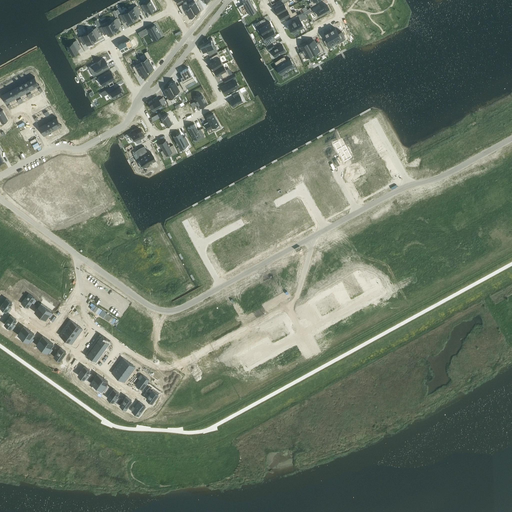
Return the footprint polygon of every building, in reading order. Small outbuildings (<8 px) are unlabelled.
[(150,0),(149,0),(141,5),(144,11),(147,10),(148,11),(149,13),(155,9),(150,0)] [(193,0),(188,3),(194,13),(200,10),(195,2),(198,0),(197,0),(193,0)] [(241,0),(244,4),(239,7),(243,15),(249,12),(250,14),(255,12),(256,11),(250,0),(241,0)] [(275,9),(277,12),(278,13),(289,7),(286,1),(288,0),(281,0),(283,3),(275,8),(275,9)] [(184,3),(179,6),(183,15),(187,13),(189,18),(195,14),(194,13),(188,3),(185,4),(184,3)] [(319,4),(312,8),(314,13),(314,12),(317,17),(326,12),(330,10),(329,9),(327,5),(321,8),(319,4)] [(137,5),(128,10),(133,19),(139,16),(138,15),(137,13),(140,11),(137,5)] [(289,7),(278,13),(281,19),(289,15),(290,17),(297,14),(295,11),(292,12),(289,7)] [(128,10),(119,15),(123,21),(126,19),(127,21),(127,22),(133,19),(128,10)] [(303,11),(299,14),(302,20),(307,17),(304,11),(303,11)] [(117,18),(108,22),(114,32),(119,29),(118,27),(117,25),(120,24),(117,18)] [(264,18),(254,24),(255,24),(258,29),(260,28),(263,33),(262,33),(262,34),(273,28),(270,22),(267,24),(264,19),(264,18)] [(292,22),(288,24),(290,28),(289,28),(289,29),(292,34),(299,31),(304,28),(300,21),(299,18),(295,20),(292,21),(292,22)] [(108,22),(100,27),(103,33),(106,31),(107,33),(108,35),(114,32),(108,22)] [(151,26),(144,31),(146,34),(148,32),(153,41),(157,38),(160,36),(161,36),(159,32),(156,27),(154,24),(154,25),(151,26)] [(92,28),(87,31),(93,41),(98,38),(97,37),(96,35),(99,33),(96,27),(93,29),(92,28)] [(273,28),(262,34),(263,34),(263,33),(266,39),(263,40),(266,45),(266,46),(276,41),(276,40),(273,35),(276,34),(276,33),(275,34),(273,28)] [(335,28),(330,31),(336,42),(337,44),(346,39),(341,31),(338,33),(335,28)] [(87,32),(79,37),(82,43),(85,41),(86,43),(87,45),(93,41),(87,31),(86,31),(87,32)] [(327,39),(324,41),(327,46),(336,42),(330,31),(324,34),(327,39)] [(210,40),(200,47),(203,52),(206,50),(209,55),(217,51),(217,50),(213,40),(212,38),(210,40)] [(129,39),(118,45),(121,50),(122,51),(133,45),(132,44),(129,39)] [(76,40),(67,45),(72,54),(78,51),(77,50),(76,48),(80,47),(76,40)] [(307,43),(312,53),(314,56),(320,53),(323,51),(324,52),(319,43),(317,44),(315,43),(314,40),(307,44),(307,43)] [(156,50),(151,52),(154,56),(158,54),(159,55),(170,49),(167,41),(155,48),(156,50)] [(302,52),(299,54),(300,54),(301,56),(301,57),(302,58),(301,58),(302,58),(305,56),(307,60),(314,56),(312,53),(307,43),(300,47),(302,51),(302,52)] [(282,45),(271,51),(275,57),(286,51),(282,45)] [(147,57),(141,60),(148,74),(147,71),(153,68),(149,61),(149,60),(149,61),(148,59),(151,57),(148,51),(144,52),(147,57)] [(212,62),(210,63),(213,69),(223,64),(217,54),(211,57),(213,61),(212,62)] [(283,57),(274,62),(277,66),(276,66),(276,67),(277,66),(280,72),(284,70),(285,71),(291,68),(291,69),(293,68),(295,67),(294,67),(290,59),(285,61),(283,57)] [(96,63),(91,65),(96,75),(109,68),(107,64),(107,63),(106,63),(106,62),(104,59),(102,60),(101,59),(99,60),(98,61),(96,62),(96,63)] [(141,62),(133,67),(136,73),(139,72),(142,77),(148,74),(141,60),(141,61),(141,62)] [(223,64),(213,69),(217,75),(219,75),(220,74),(223,78),(229,75),(223,64)] [(182,80),(179,82),(184,90),(187,88),(185,85),(195,80),(188,68),(180,72),(183,77),(181,78),(182,80)] [(111,71),(99,78),(103,85),(108,83),(109,83),(112,81),(115,79),(114,78),(113,77),(114,77),(111,71)] [(35,76),(28,80),(33,88),(39,85),(39,84),(38,85),(33,77),(35,77),(35,76)] [(28,80),(23,83),(28,91),(33,88),(28,80)] [(234,80),(222,87),(225,93),(238,87),(234,80)] [(175,81),(169,85),(176,97),(175,95),(183,91),(180,86),(178,87),(177,86),(175,81)] [(23,83),(18,85),(23,94),(23,93),(28,91),(23,83)] [(18,85),(13,88),(18,97),(23,94),(18,85)] [(170,86),(164,89),(169,98),(166,99),(169,105),(169,104),(172,103),(172,104),(172,103),(170,100),(176,97),(169,85),(170,86)] [(108,88),(100,93),(102,96),(108,93),(111,99),(113,97),(114,99),(118,96),(118,95),(123,92),(120,86),(115,89),(113,86),(108,88)] [(13,88),(8,91),(13,99),(18,97),(13,88)] [(8,91),(1,95),(3,94),(7,102),(6,103),(13,99),(8,91)] [(234,98),(229,101),(233,107),(239,104),(244,102),(242,99),(239,93),(233,96),(234,98)] [(201,94),(194,98),(196,100),(198,105),(200,108),(207,104),(201,94)] [(155,101),(149,104),(153,110),(165,103),(162,97),(159,99),(158,97),(154,100),(155,101)] [(168,114),(161,118),(162,118),(166,126),(172,123),(172,122),(172,123),(167,114),(168,114)] [(210,122),(204,125),(207,130),(212,127),(214,129),(220,126),(213,114),(207,117),(209,121),(210,122)] [(56,117),(50,120),(55,129),(60,126),(56,117)] [(50,120),(45,123),(50,132),(55,129),(50,120)] [(45,123),(40,126),(45,135),(50,132),(45,123)] [(194,124),(187,128),(191,134),(194,139),(199,137),(200,139),(204,137),(200,129),(198,130),(194,124)] [(33,127),(28,130),(32,139),(33,140),(38,137),(33,127)] [(365,129),(354,135),(357,140),(367,134),(365,129)] [(27,130),(22,132),(27,142),(32,139),(28,130),(27,130)] [(132,135),(129,136),(130,136),(133,142),(135,141),(137,144),(141,142),(140,138),(144,136),(141,130),(136,132),(132,135)] [(174,136),(173,136),(176,142),(177,145),(178,144),(179,147),(180,149),(187,145),(189,144),(185,137),(185,136),(183,137),(181,133),(180,132),(174,136)] [(367,134),(357,140),(359,145),(370,139),(367,134)] [(370,139),(359,145),(362,149),(373,144),(370,139)] [(8,150),(5,151),(7,156),(10,154),(11,156),(23,150),(18,140),(13,143),(14,145),(7,148),(8,150)] [(165,140),(158,144),(161,148),(162,147),(163,150),(160,151),(162,155),(162,154),(163,156),(171,152),(173,155),(177,152),(173,145),(171,146),(169,147),(168,144),(165,140)] [(334,143),(333,144),(339,153),(344,161),(352,157),(345,145),(342,147),(339,141),(334,144),(334,143)] [(373,144),(362,149),(365,154),(375,148),(373,144)] [(135,151),(139,156),(140,158),(140,159),(144,167),(156,160),(151,152),(146,155),(145,153),(147,152),(144,146),(135,151)] [(375,148),(365,154),(367,159),(378,153),(375,148)] [(378,153),(367,159),(370,164),(380,158),(378,153)] [(320,159),(315,162),(319,170),(324,167),(325,170),(336,164),(336,163),(337,162),(334,157),(333,158),(332,157),(321,163),(320,159)] [(322,171),(317,173),(322,182),(324,181),(327,179),(322,171)] [(385,171),(380,174),(386,184),(391,182),(385,171)] [(380,174),(376,176),(381,187),(386,184),(380,174)] [(285,175),(277,180),(281,189),(290,184),(285,175)] [(376,176),(371,179),(377,190),(381,187),(376,176)] [(371,179),(366,182),(372,192),(377,190),(371,179)] [(277,180),(268,184),(273,193),(281,189),(277,180)] [(366,182),(362,184),(367,195),(372,192),(366,182)] [(362,184),(357,187),(363,197),(367,195),(362,184)] [(236,194),(232,196),(238,207),(242,204),(243,207),(247,204),(239,189),(235,191),(236,194)] [(264,190),(257,193),(263,206),(270,202),(264,190)] [(335,194),(332,196),(339,209),(346,205),(345,203),(346,202),(344,198),(343,199),(341,196),(337,198),(335,194)] [(228,200),(221,204),(222,207),(221,208),(226,216),(227,216),(228,217),(234,213),(228,200)] [(218,209),(211,213),(218,225),(224,221),(221,216),(224,215),(218,205),(216,206),(218,209)] [(302,215),(297,217),(303,228),(309,225),(307,222),(311,220),(306,211),(302,214),(302,215)] [(205,215),(197,220),(204,231),(210,228),(208,226),(210,225),(205,215)] [(303,228),(297,217),(292,220),(291,219),(288,221),(292,230),(296,228),(297,231),(303,228)] [(179,222),(172,226),(176,232),(173,233),(175,237),(174,237),(177,242),(183,239),(181,235),(185,232),(179,222)] [(283,227),(277,230),(282,240),(289,237),(283,227)] [(270,247),(264,236),(256,240),(262,251),(270,247)] [(248,244),(242,248),(242,249),(248,258),(248,259),(254,256),(251,251),(256,248),(251,238),(246,241),(248,244)] [(190,242),(181,247),(185,255),(190,253),(192,257),(197,254),(190,242)] [(236,250),(233,251),(236,258),(239,257),(242,261),(248,258),(242,249),(237,251),(236,250)] [(226,253),(219,257),(226,270),(233,266),(226,253)] [(199,266),(194,269),(197,274),(198,273),(200,276),(198,277),(201,282),(209,277),(203,265),(199,266)] [(363,274),(361,275),(363,279),(366,278),(368,283),(374,279),(369,270),(363,274)] [(355,275),(347,279),(349,284),(357,279),(355,275)] [(386,275),(379,279),(383,286),(381,287),(383,291),(392,286),(386,275)] [(357,279),(349,284),(352,289),(360,284),(357,279)] [(360,284),(352,289),(354,293),(363,289),(360,284)] [(363,289),(354,293),(357,298),(365,294),(363,289)] [(28,293),(21,303),(28,308),(32,302),(34,303),(36,300),(34,298),(35,298),(28,293)] [(329,293),(323,297),(326,302),(332,299),(329,293)] [(386,295),(380,298),(382,303),(380,304),(382,309),(391,304),(386,295)] [(323,297),(316,301),(319,306),(326,302),(323,297)] [(7,299),(0,307),(6,311),(9,312),(12,308),(9,307),(12,303),(7,299)] [(332,299),(326,302),(328,308),(335,304),(332,299)] [(37,308),(35,311),(40,315),(46,307),(40,304),(38,302),(35,306),(37,308)] [(326,302),(319,306),(322,311),(328,308),(326,302)] [(372,302),(366,305),(371,314),(379,309),(376,305),(374,306),(372,302)] [(335,304),(328,308),(331,313),(338,310),(335,304)] [(362,313),(360,314),(362,318),(371,314),(366,305),(360,308),(362,313)] [(46,307),(40,315),(45,319),(48,316),(50,317),(53,313),(51,312),(51,311),(46,307)] [(328,308),(322,311),(325,317),(331,313),(328,308)] [(11,315),(5,323),(10,328),(11,327),(13,329),(16,325),(14,323),(17,319),(11,315)] [(352,315),(346,318),(351,328),(359,323),(357,319),(354,320),(352,315)] [(346,318),(340,322),(343,326),(340,328),(343,332),(351,328),(346,318)] [(70,320),(66,325),(72,329),(76,324),(70,320)] [(279,321),(272,324),(275,330),(282,326),(279,321)] [(333,323),(327,327),(329,331),(327,333),(329,337),(338,332),(333,323)] [(76,324),(72,329),(78,334),(82,329),(76,324)] [(272,324),(266,328),(269,334),(275,330),(272,324)] [(66,325),(63,330),(69,334),(72,329),(66,325)] [(19,328),(16,332),(18,334),(23,338),(29,330),(24,326),(21,330),(19,328)] [(282,326),(275,330),(278,335),(285,332),(282,326)] [(72,329),(69,334),(75,338),(78,334),(72,329)] [(29,330),(23,338),(29,342),(29,341),(31,343),(34,339),(32,337),(34,334),(29,330)] [(63,330),(59,335),(65,339),(69,334),(63,330)] [(275,330),(269,334),(272,339),(278,335),(275,330)] [(320,331),(314,334),(319,344),(327,339),(325,335),(322,336),(320,331)] [(285,332),(278,335),(281,341),(288,337),(285,332)] [(69,334),(65,339),(71,343),(75,338),(69,334)] [(259,334),(250,339),(255,347),(261,344),(259,340),(261,339),(259,334)] [(278,335),(272,339),(275,344),(281,341),(278,335)] [(37,338),(34,342),(37,344),(36,344),(42,348),(48,340),(42,336),(40,340),(37,338)] [(101,337),(98,341),(105,347),(108,342),(101,337)] [(250,339),(242,343),(245,348),(247,346),(249,351),(255,347),(250,339)] [(48,340),(42,348),(47,352),(48,352),(50,353),(53,349),(51,348),(53,344),(48,340)] [(98,341),(95,346),(102,351),(105,347),(98,341)] [(238,341),(229,346),(234,355),(240,352),(238,347),(240,346),(238,341)] [(294,345),(288,348),(291,353),(288,354),(291,359),(299,354),(294,345)] [(95,346),(91,350),(99,356),(102,351),(95,346)] [(55,350),(52,354),(54,356),(60,360),(66,352),(60,348),(57,352),(55,350)] [(91,350),(88,355),(96,360),(99,356),(91,350)] [(281,355),(275,358),(277,363),(275,364),(277,369),(286,364),(281,355)] [(123,358),(119,363),(125,367),(129,362),(123,358)] [(240,359),(231,363),(237,374),(243,370),(240,364),(242,362),(240,359)] [(267,361),(261,364),(266,373),(274,369),(272,364),(269,366),(267,361)] [(129,362),(125,367),(131,372),(135,367),(129,362)] [(119,363),(116,368),(122,372),(125,367),(119,363)] [(261,364),(255,367),(258,372),(255,373),(258,378),(266,373),(261,364)] [(84,366),(78,375),(84,379),(84,378),(86,380),(89,376),(87,374),(90,370),(84,366)] [(125,367),(122,372),(128,377),(131,372),(125,367)] [(116,368),(112,373),(118,377),(122,372),(116,368)] [(248,371),(241,375),(246,386),(255,381),(253,377),(251,378),(248,371)] [(122,372),(118,377),(124,382),(128,377),(122,372)] [(92,376),(89,380),(91,382),(96,386),(102,378),(97,374),(94,378),(92,376)] [(140,379),(136,385),(142,389),(149,380),(143,375),(142,375),(141,374),(138,378),(140,379)] [(102,378),(96,386),(102,390),(104,391),(107,387),(105,386),(108,382),(102,378)] [(113,389),(107,397),(113,401),(115,403),(118,399),(116,397),(119,393),(113,389)] [(149,394),(146,398),(152,403),(158,394),(152,390),(150,389),(147,393),(149,394)] [(121,399),(118,403),(120,404),(120,405),(126,409),(132,400),(126,396),(123,400),(121,399)] [(133,406),(130,409),(132,411),(138,416),(145,406),(139,401),(135,407),(133,406)]
